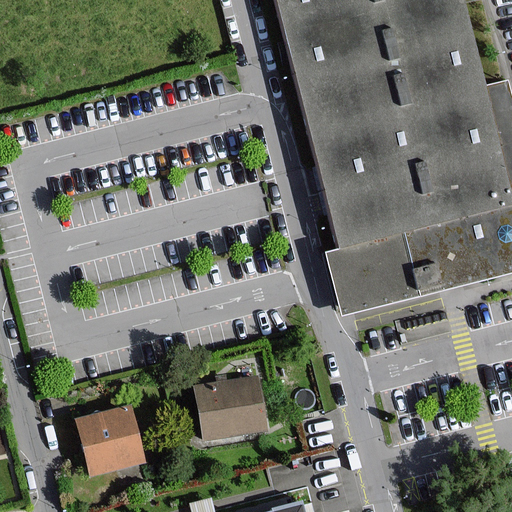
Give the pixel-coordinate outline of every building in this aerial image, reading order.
[(336,259),(322,263),(338,326),(511,281),(511,121),(503,89),(480,94),(456,0),(267,0),(319,193),(336,259)] [(206,437),(265,428),(257,379),(199,387),(206,437)] [(130,408),(81,420),(94,471),(142,459),(130,408)] [(192,511),(215,511),(214,497),(191,499),(192,511)] [(305,511),(304,503),(268,511),(305,511)]
